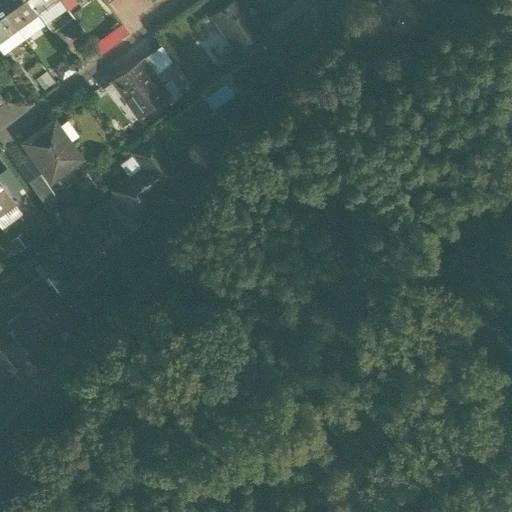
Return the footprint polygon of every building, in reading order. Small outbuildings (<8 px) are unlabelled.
[(27,0),(0,0),(0,5),(15,27),(36,12),(27,0)] [(27,0),(36,12),(37,12),(54,0),(27,0)] [(240,0),(235,0),(211,18),(235,51),(236,52),(264,31),(240,0)] [(0,38),(15,27),(0,5),(0,38)] [(264,31),(236,52),(235,51),(222,61),(230,72),(246,61),(265,47),(271,42),(271,41),(264,31)] [(284,32),(271,41),(271,42),(265,47),(271,56),(272,57),(282,50),(291,43),(284,32)] [(265,47),(246,61),(252,70),(262,63),(271,56),(265,47)] [(282,50),(272,57),(271,56),(262,63),(269,74),(289,60),(282,50)] [(141,63),(114,83),(141,120),(168,99),(141,63)] [(190,84),(176,64),(164,73),(179,93),(190,84)] [(81,161),(54,126),(26,147),(52,181),(81,161)] [(148,175),(117,197),(126,210),(134,221),(157,204),(152,198),(177,179),(151,144),(135,157),(148,175)] [(40,176),(28,185),(43,205),(55,196),(40,176)] [(0,210),(13,202),(0,182),(0,210)] [(126,210),(116,217),(129,236),(140,229),(134,221),(126,210)] [(93,237),(68,255),(85,279),(124,250),(119,243),(106,225),(98,214),(84,224),(93,237)] [(129,236),(116,217),(106,225),(119,243),(129,236)] [(70,296),(55,275),(43,283),(58,305),(70,296)] [(35,309),(11,326),(31,354),(72,325),(58,305),(43,283),(42,282),(25,294),(35,309)] [(16,372),(0,354),(0,372),(7,380),(16,372)]
